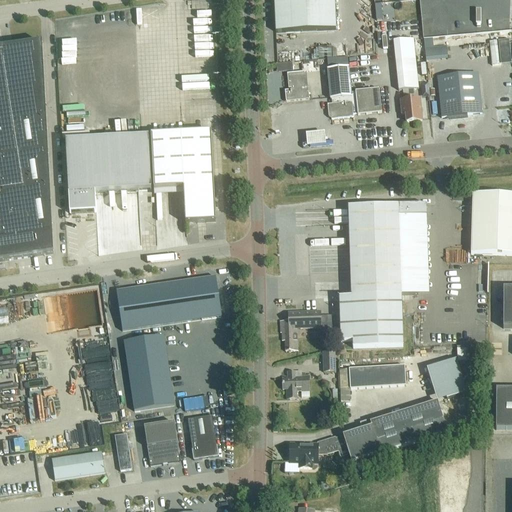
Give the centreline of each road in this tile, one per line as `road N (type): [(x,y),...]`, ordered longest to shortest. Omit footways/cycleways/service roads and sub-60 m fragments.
road 1 (unclassified): [(259,471),(0,511)]
road 2 (unclassified): [(0,285),(257,245)]
road 3 (unclassified): [(254,169),(511,143)]
road 4 (unclassified): [(259,471),(257,245)]
road 5 (unclassified): [(254,169),(246,0)]
